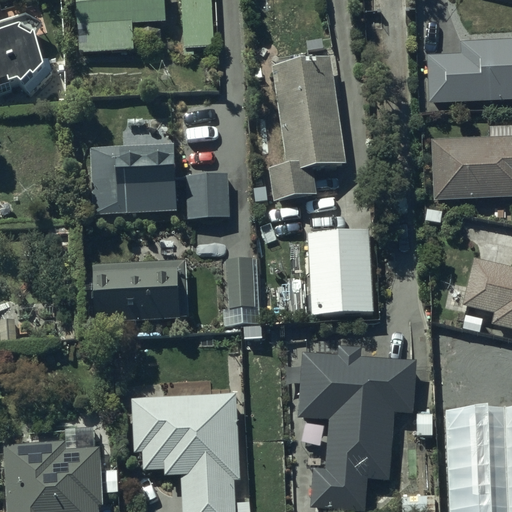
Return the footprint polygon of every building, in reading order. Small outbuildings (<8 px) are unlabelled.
[(79,0),(81,50),(136,48),(135,22),(168,21),(167,0),(79,0)] [(213,0),(183,0),(186,47),(215,46),(213,0)] [(0,89),(15,84),(14,81),(23,78),(27,82),(37,73),(39,76),(50,65),(41,30),(36,33),(26,28),(27,22),(0,29),(0,89)] [(427,54),(429,102),(511,98),(511,38),(462,41),(463,52),(427,54)] [(345,163),(337,96),(341,96),(335,54),(273,62),(286,160),(286,164),(269,166),(274,198),(317,193),(313,167),(345,163)] [(129,119),(129,140),(151,139),(150,118),(129,119)] [(490,137),(432,138),(433,198),(511,197),(511,125),(489,126),(490,137)] [(177,143),(92,146),(95,214),(180,210),(177,143)] [(230,172),(187,173),(188,217),(231,216),(230,172)] [(370,228),(308,231),(312,314),(374,311),(370,228)] [(511,265),(474,256),(462,304),(495,312),(492,323),(511,327),(511,265)] [(258,257),(228,258),(230,309),(223,310),(223,324),(260,323),(258,257)] [(188,259),(95,263),(97,320),(190,316),(188,259)] [(416,359),(362,356),(362,347),(340,346),(339,353),(301,351),(298,417),(328,418),(325,469),(312,468),(310,507),(366,510),(368,476),(390,477),(394,411),(413,412),(416,359)] [(241,478),(238,391),(212,392),(212,382),(163,384),(163,386),(141,386),(141,397),(134,397),(136,451),(144,451),(145,470),(167,469),(167,474),(183,474),(184,511),(237,511),(236,478),(241,478)] [(511,511),(511,408),(448,411),(452,511),(511,511)] [(304,421),(302,448),(323,449),(324,422),(304,421)] [(67,440),(6,443),(8,511),(100,511),(100,503),(104,503),(102,445),(91,445),(90,436),(67,437),(67,440)]
